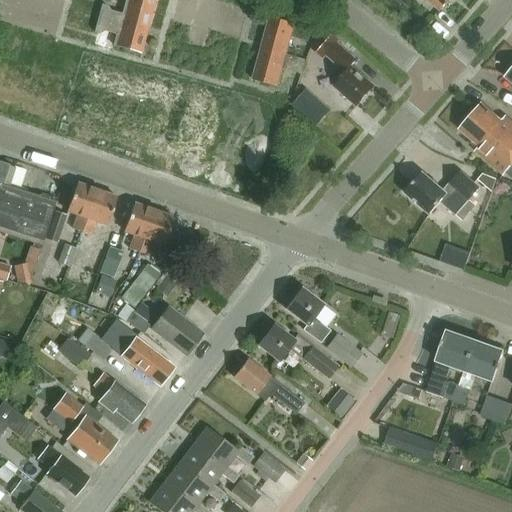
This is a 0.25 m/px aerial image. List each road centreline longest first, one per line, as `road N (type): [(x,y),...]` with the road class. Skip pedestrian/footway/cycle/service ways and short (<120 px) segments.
road 1 (residential): [(85,511),(300,238)]
road 2 (tertiary): [(300,238),(0,133)]
road 3 (residential): [(284,511),(399,364),(435,287)]
road 4 (residential): [(300,238),(434,83)]
road 5 (tertiary): [(435,287),(300,238)]
road 6 (residential): [(434,83),(328,0)]
